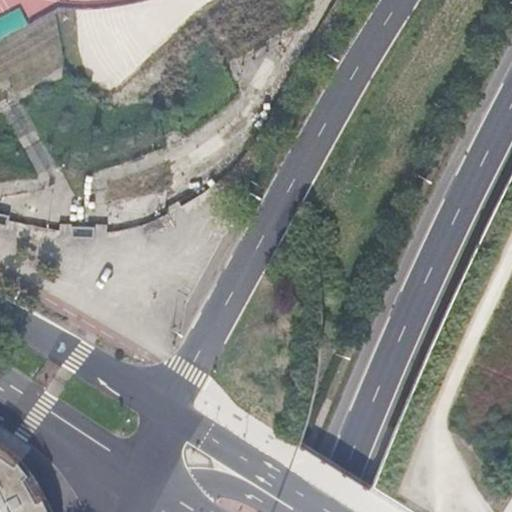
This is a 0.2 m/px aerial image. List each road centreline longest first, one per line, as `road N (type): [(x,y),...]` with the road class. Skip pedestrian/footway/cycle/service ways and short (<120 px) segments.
road 1 (secondary): [(401,0),(313,139),(164,410)]
road 2 (trunk): [(511,104),(376,390),(330,511)]
road 3 (secondary): [(328,511),(164,410)]
road 4 (secondary): [(164,410),(0,309)]
road 5 (trunk): [(440,511),(511,343)]
road 6 (secondary): [(274,511),(226,482),(128,482)]
road 7 (secondary): [(0,397),(128,482)]
